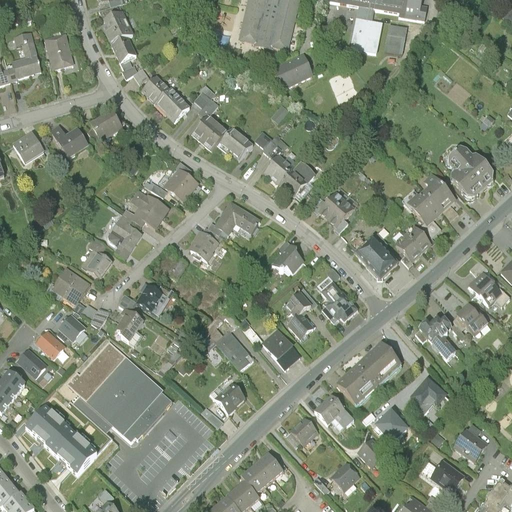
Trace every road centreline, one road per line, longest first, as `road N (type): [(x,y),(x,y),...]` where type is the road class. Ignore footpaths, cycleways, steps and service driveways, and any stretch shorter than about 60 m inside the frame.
road 1 (tertiary): [(174,511),(387,315)]
road 2 (residential): [(231,183),(301,227),(387,315)]
road 3 (residential): [(231,183),(110,307)]
road 4 (tertiary): [(387,315),(511,207)]
road 5 (residential): [(110,90),(165,141),(231,183)]
